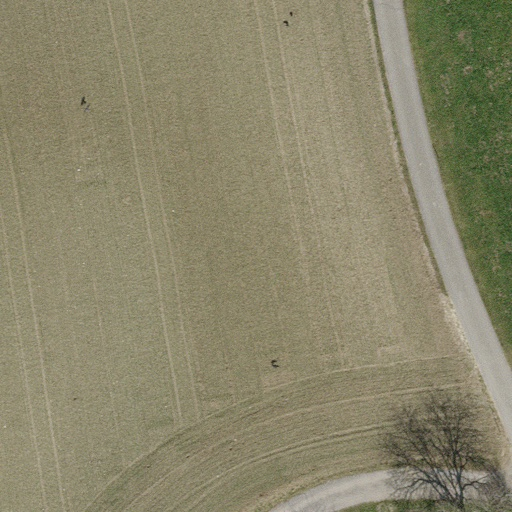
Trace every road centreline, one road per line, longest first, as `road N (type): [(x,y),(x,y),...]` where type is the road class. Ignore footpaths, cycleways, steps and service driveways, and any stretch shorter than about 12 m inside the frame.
road 1 (track): [(394,0),(452,275),(511,414)]
road 2 (track): [(297,511),(327,493),(427,483),(511,499)]
